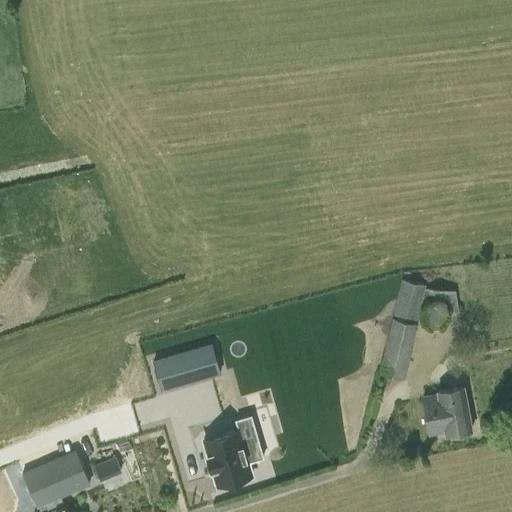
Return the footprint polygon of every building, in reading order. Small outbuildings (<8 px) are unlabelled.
[(402,278),(380,371),(403,377),(419,311),(421,311),(420,316),(421,320),(424,324),(428,327),(433,329),(438,328),(442,326),(446,323),(448,318),(448,314),(458,312),(454,289),(425,287),(426,284),(402,278)] [(162,391),(221,374),(212,343),(153,361),(162,391)] [(438,393),(423,395),(429,432),(445,429),(446,434),(472,429),(464,384),(437,389),(438,393)] [(234,420),(199,430),(216,486),(250,475),(244,452),(259,448),(253,429),(238,433),(234,420)] [(42,511),(69,511),(65,503),(59,506),(55,497),(89,482),(76,452),(61,459),(59,455),(22,471),(36,505),(39,504),(42,511)] [(116,456),(94,460),(97,477),(120,473),(116,456)]
